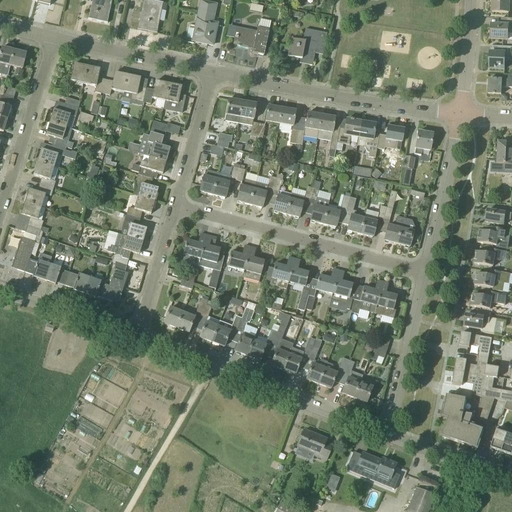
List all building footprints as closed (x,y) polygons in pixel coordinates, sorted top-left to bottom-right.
[(87,0),(87,1),(93,2),(89,19),(88,19),(88,20),(107,24),(107,23),(105,23),(109,0),(87,0)] [(163,4),(143,0),(144,1),(138,30),(137,30),(157,34),(156,34),(157,28),(156,28),(161,4),(163,4)] [(511,0),(492,0),(492,13),(509,14),(509,5),(511,4),(511,0)] [(216,6),(201,3),(193,41),(212,46),(217,25),(213,24),(216,6)] [(511,19),(501,19),(501,25),(491,25),(491,40),(508,41),(508,34),(511,34),(511,19)] [(268,31),(270,22),(259,20),(258,29),(257,29),(256,33),(237,29),(235,36),(233,45),(253,49),(252,54),(263,56),(269,31),(268,31)] [(324,46),(327,34),(305,30),(303,42),(290,39),(287,57),(306,61),(305,65),(312,67),(316,45),(324,46)] [(10,67),(13,51),(1,48),(0,54),(0,74),(1,75),(7,77),(10,67)] [(511,62),(511,55),(511,48),(501,48),(500,54),(490,53),(489,69),(504,70),(504,62),(511,62)] [(22,70),(26,54),(13,51),(10,67),(17,69),(15,77),(20,78),(21,70),(22,70)] [(86,68),(79,66),(74,65),(70,82),(83,84),(87,67),(86,67),(86,68)] [(94,70),(87,68),(87,67),(83,84),(96,87),(95,93),(102,94),(105,81),(98,79),(99,70),(94,69),(94,70)] [(127,76),(119,75),(119,74),(114,73),(112,82),(105,81),(102,94),(110,96),(111,90),(124,93),(127,76)] [(511,88),(511,75),(508,76),(508,80),(489,80),(488,95),(501,95),(502,88),(511,88)] [(135,78),(128,77),(128,76),(127,76),(124,93),(122,99),(136,101),(143,103),(146,89),(145,89),(145,86),(139,85),(140,79),(135,78)] [(167,85),(160,84),(160,83),(155,82),(153,91),(146,89),(143,103),(151,105),(152,99),(165,102),(168,85),(167,85)] [(176,87),(168,85),(169,85),(168,85),(165,102),(163,110),(182,114),(185,97),(179,96),(181,88),(176,87)] [(14,98),(16,90),(4,87),(2,95),(14,98)] [(0,119),(7,121),(10,109),(0,105),(0,101),(2,95),(0,94),(0,119)] [(78,110),(80,103),(67,99),(64,106),(78,110)] [(238,125),(242,102),(228,100),(224,122),(238,125)] [(253,121),(256,105),(242,102),(238,125),(252,127),(250,137),(256,138),(259,124),(252,123),(253,121)] [(49,123),(66,129),(70,116),(76,118),(78,110),(64,106),(62,113),(53,111),(49,123)] [(279,125),(282,109),(268,107),(265,123),(279,125)] [(292,127),(295,112),(282,109),(279,125),(292,127)] [(317,140),(321,116),(307,114),(304,132),(298,131),(296,145),(302,146),(303,137),(317,140)] [(339,130),(333,130),(335,118),(321,116),(317,140),(330,142),(328,154),(329,158),(334,159),(336,144),(337,144),(339,133),(339,129),(339,130)] [(126,121),(119,119),(117,126),(124,128),(126,121)] [(339,133),(337,144),(342,145),(348,146),(350,137),(358,139),(361,123),(353,121),(350,121),(347,120),(346,120),(344,134),(339,133)] [(165,132),(167,126),(153,122),(152,128),(165,132)] [(71,150),(73,144),(68,143),(71,130),(66,129),(49,123),(45,136),(50,137),(48,143),(52,144),(52,145),(66,149),(66,148),(71,150)] [(375,125),(361,123),(358,139),(366,140),(365,148),(365,150),(366,152),(367,153),(369,154),(369,157),(375,158),(376,150),(377,150),(377,149),(378,139),(373,138),(375,125)] [(262,139),(265,125),(259,124),(256,138),(262,139)] [(400,151),(403,130),(387,127),(386,137),(378,136),(378,139),(377,149),(383,151),(384,149),(400,151)] [(144,156),(166,162),(165,162),(167,154),(168,154),(169,149),(161,147),(165,132),(152,128),(149,137),(144,156)] [(296,145),(298,131),(292,130),(290,144),(296,145)] [(418,133),(415,150),(414,155),(421,157),(422,151),(430,152),(431,143),(434,144),(435,136),(432,136),(432,135),(418,133)] [(227,150),(229,143),(224,142),(226,136),(219,134),(216,147),(223,149),(227,150)] [(511,141),(511,146),(507,146),(507,143),(498,143),(497,165),(505,165),(504,171),(511,171),(511,141)] [(221,161),(223,149),(216,147),(211,146),(210,155),(217,156),(216,160),(221,161)] [(70,153),(65,151),(52,147),(50,153),(41,150),(37,163),(58,170),(62,157),(63,158),(74,161),(77,154),(71,152),(70,153)] [(111,162),(112,156),(105,155),(103,164),(116,167),(116,164),(111,162)] [(138,175),(151,179),(155,180),(157,174),(162,175),(164,170),(163,170),(165,163),(166,163),(166,162),(144,156),(142,163),(141,163),(139,167),(133,165),(131,172),(139,174),(138,175)] [(412,170),(414,159),(406,158),(404,168),(412,170)] [(53,190),(55,183),(54,182),(58,170),(37,163),(33,176),(42,178),(40,185),(41,185),(41,186),(53,190)] [(298,165),(290,163),(288,171),(296,173),(298,165)] [(104,167),(101,172),(106,176),(110,171),(104,167)] [(236,181),(239,169),(233,168),(231,178),(218,175),(212,196),(225,200),(226,193),(232,195),(235,181),(236,181)] [(245,171),(243,170),(239,169),(236,181),(242,183),(245,171)] [(376,170),(371,176),(376,180),(381,174),(376,170)] [(212,196),(218,175),(215,174),(205,171),(199,193),(212,196)] [(94,181),(96,176),(90,173),(88,173),(86,178),(94,181)] [(291,195),(278,192),(280,187),(282,186),(283,183),(282,181),(283,177),(277,175),(276,179),(273,191),(271,197),(277,199),(273,212),(286,216),(291,194),(291,195)] [(156,195),(158,189),(149,187),(151,181),(138,177),(136,183),(141,185),(138,197),(154,202),(156,194),(156,195)] [(273,191),(276,179),(270,177),(268,187),(255,183),(249,206),(262,209),(267,190),(273,191)] [(249,206),(255,183),(245,180),(243,187),(240,187),(236,203),(249,206)] [(53,190),(41,186),(40,187),(39,187),(37,193),(28,190),(25,203),(41,208),(45,196),(51,197),(53,190)] [(309,201),(313,189),(307,187),(304,197),(291,194),(286,216),(298,219),(304,199),(309,201)] [(323,225),(327,210),(326,210),(329,202),(316,199),(319,190),(313,189),(309,201),(315,202),(310,222),(323,225)] [(423,199),(424,192),(411,189),(409,196),(413,197),(423,199)] [(389,222),(396,193),(395,193),(391,192),(387,208),(383,221),(389,222)] [(154,203),(154,202),(138,197),(134,210),(128,208),(127,215),(140,219),(142,212),(150,215),(152,210),(151,210),(154,203)] [(343,225),(350,198),(343,197),(340,208),(337,207),(336,212),(327,210),(323,225),(335,229),(337,223),(343,225)] [(364,220),(363,219),(354,217),(356,212),(353,212),(356,200),(350,198),(343,225),(348,226),(347,232),(359,235),(364,220)] [(428,202),(422,201),(419,209),(425,211),(428,202)] [(47,235),(47,233),(48,230),(41,228),(43,223),(41,222),(37,221),(41,208),(25,203),(21,215),(29,218),(27,224),(30,225),(30,227),(27,226),(27,227),(25,233),(41,238),(43,234),(47,235)] [(383,221),(387,208),(381,207),(380,207),(379,214),(366,211),(363,219),(364,220),(359,235),(372,239),(376,223),(377,219),(383,221)] [(511,220),(511,213),(511,210),(501,208),(500,213),(487,211),(485,223),(504,226),(505,219),(511,220)] [(145,235),(146,230),(137,227),(139,221),(126,217),(124,223),(122,229),(122,236),(143,242),(142,242),(144,234),(145,235)] [(397,245),(403,219),(397,217),(394,228),(388,226),(384,242),(397,245)] [(409,248),(411,241),(413,233),(414,228),(414,227),(410,226),(412,221),(403,219),(397,245),(409,248)] [(503,241),(505,230),(494,229),(493,233),(480,231),(478,243),(497,246),(498,240),(503,241)] [(35,257),(41,238),(25,233),(22,240),(21,239),(22,239),(21,239),(14,260),(13,261),(14,261),(11,269),(12,269),(24,273),(28,261),(29,261),(28,261),(30,255),(35,257)] [(122,236),(117,235),(114,248),(111,247),(110,249),(107,248),(107,252),(115,255),(128,259),(130,253),(139,255),(140,250),(142,243),(143,242),(122,236)] [(199,262),(205,236),(200,235),(198,244),(187,241),(183,256),(194,258),(193,260),(199,262)] [(220,272),(224,258),(218,256),(220,250),(209,247),(211,238),(205,236),(199,262),(198,267),(220,272)] [(243,273),(250,248),(245,246),(242,256),(231,253),(227,267),(238,270),(237,272),(243,273)] [(260,276),(264,262),(253,259),(256,249),(250,248),(243,273),(242,278),(258,283),(260,276)] [(500,262),(501,252),(490,250),(489,254),(476,252),(474,264),(493,267),(494,261),(500,262)] [(126,267),(128,261),(115,257),(113,264),(114,264),(126,267)] [(287,285),(294,260),(289,258),(286,268),(275,265),(271,279),(269,286),(286,290),(287,285)] [(304,288),(308,274),(297,271),(299,261),(294,260),(287,285),(293,287),(293,285),(304,288)] [(37,263),(29,261),(28,261),(24,273),(33,276),(32,278),(33,278),(44,281),(49,266),(37,262),(37,263)] [(126,267),(114,264),(114,270),(124,273),(126,267)] [(65,286),(69,274),(60,271),(60,270),(49,266),(44,281),(55,285),(56,283),(65,286)] [(124,273),(114,270),(109,287),(108,287),(109,288),(105,300),(117,304),(118,304),(120,297),(121,297),(121,296),(128,274),(127,274),(124,273)] [(331,297),(338,271),(333,270),(330,279),(319,276),(315,291),(326,294),(326,295),(331,297)] [(349,299),(352,285),(341,282),(344,273),(338,271),(331,297),(330,300),(340,303),(338,308),(349,311),(352,300),(349,299)] [(509,285),(510,275),(491,271),(490,276),(477,274),(475,286),(493,289),(493,291),(502,293),(504,284),(509,285)] [(77,277),(69,274),(65,286),(73,289),(73,291),(78,293),(84,295),(89,279),(78,276),(77,277)] [(193,284),(195,277),(193,277),(183,274),(181,281),(193,284)] [(105,300),(109,288),(108,287),(100,284),(101,283),(89,279),(84,295),(95,299),(96,297),(105,300)] [(192,290),(194,284),(193,284),(181,281),(179,287),(189,290),(192,290)] [(214,291),(216,283),(209,281),(207,289),(214,291)] [(374,314),(382,283),(377,282),(374,291),(363,288),(359,302),(354,301),(351,313),(358,315),(359,310),(368,313),(374,314)] [(393,320),(395,311),(393,311),(397,297),(385,294),(388,284),(382,283),(374,314),(383,317),(393,320)] [(304,312),(305,310),(304,310),(307,299),(309,292),(302,290),(297,310),(304,312)] [(505,306),(507,296),(498,294),(487,292),(486,297),(473,295),(471,307),(490,310),(491,303),(505,306)] [(311,312),(315,298),(314,298),(313,300),(307,299),(304,310),(305,310),(311,312)] [(206,305),(207,301),(202,299),(201,299),(195,315),(201,317),(206,305)] [(280,312),(281,306),(273,304),(272,304),(270,310),(280,312)] [(206,305),(201,317),(207,319),(208,318),(212,307),(206,305)] [(176,329),(182,314),(170,309),(164,324),(176,329)] [(254,312),(246,309),(245,309),(245,310),(243,315),(241,319),(242,319),(237,331),(242,333),(245,326),(247,323),(249,323),(254,312)] [(490,319),(491,315),(480,313),(479,317),(465,315),(463,327),(482,330),(481,333),(494,335),(497,320),(490,319)] [(188,334),(194,319),(182,314),(176,329),(188,334)] [(278,347),(274,358),(270,366),(283,371),(291,349),(279,344),(281,340),(290,317),(284,315),(281,322),(279,327),(277,333),(273,345),(278,347)] [(242,319),(241,319),(235,317),(232,327),(220,322),(212,343),(224,348),(231,329),(237,331),(242,319)] [(220,322),(208,318),(207,319),(199,338),(212,343),(220,322)] [(245,326),(242,333),(235,352),(247,357),(255,336),(257,330),(245,326)] [(273,345),(277,333),(271,331),(267,341),(255,336),(247,357),(259,362),(267,343),(273,345)] [(492,339),(461,333),(461,334),(462,334),(461,338),(459,347),(469,349),(470,345),(480,347),(479,357),(488,359),(492,339)] [(387,349),(390,341),(378,337),(375,345),(387,349)] [(308,359),(315,341),(314,341),(309,339),(303,353),(291,349),(283,371),(295,376),(302,357),(308,359)] [(321,343),(315,341),(308,359),(314,361),(321,343)] [(384,359),(385,356),(387,349),(375,345),(372,355),(374,356),(384,359)] [(487,367),(488,359),(479,357),(477,366),(466,365),(467,361),(457,359),(455,369),(456,369),(455,372),(485,378),(487,367)] [(339,385),(348,361),(342,359),(336,375),(331,373),(333,368),(332,366),(327,364),(325,368),(319,385),(330,390),(333,382),(339,385)] [(320,360),(318,367),(312,365),(306,380),(319,385),(325,368),(327,364),(327,363),(320,360)] [(354,399),(360,384),(348,379),(354,364),(348,361),(339,385),(344,387),(342,394),(354,399)] [(494,400),(500,401),(502,391),(492,389),(494,379),(497,379),(499,369),(490,367),(490,368),(487,367),(485,378),(481,397),(482,398),(494,400)] [(472,396),(481,397),(485,378),(455,372),(454,376),(452,385),(462,387),(463,384),(473,386),(472,396)] [(511,372),(510,382),(511,382),(511,391),(511,393),(502,391),(500,401),(507,402),(511,402),(511,372)] [(366,404),(372,389),(360,384),(354,399),(366,404)] [(90,388),(85,385),(81,391),(86,394),(90,388)] [(465,411),(466,400),(447,397),(443,415),(463,419),(465,411)] [(494,400),(482,398),(477,413),(465,411),(463,419),(466,419),(465,421),(470,423),(471,420),(486,423),(494,400)] [(69,414),(66,420),(71,423),(75,417),(69,414)] [(477,450),(484,431),(449,419),(442,438),(477,450)] [(511,429),(510,428),(509,432),(502,452),(511,456),(511,429)] [(502,452),(509,432),(498,429),(491,449),(502,452)] [(316,437),(311,436),(312,434),(303,431),(297,447),(327,459),(332,447),(325,444),(326,440),(316,436),(316,437)] [(362,454),(354,451),(346,470),(386,486),(389,480),(390,480),(395,466),(382,460),(381,462),(362,454)] [(416,488),(406,511),(428,511),(435,496),(416,488)] [(298,511),(280,503),(276,511),(298,511)]
